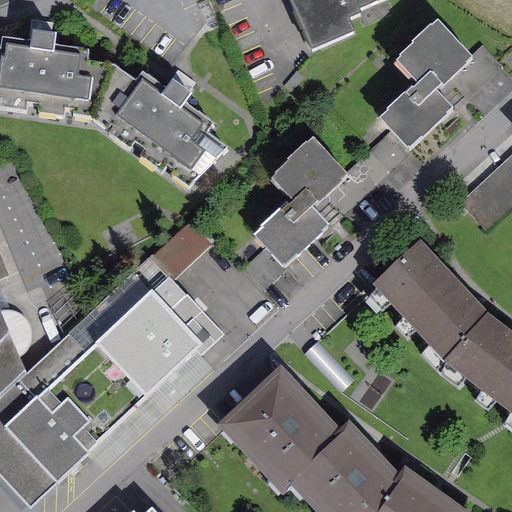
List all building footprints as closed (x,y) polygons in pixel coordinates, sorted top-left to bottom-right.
[(381,0),(290,0),(310,45),(387,12),(381,0)] [(411,85),(376,117),(407,150),(459,103),(443,86),(474,58),(437,18),(389,61),(411,85)] [(0,44),(0,101),(95,117),(113,66),(91,62),(91,48),(57,45),(58,38),(40,35),(40,42),(2,36),(0,44)] [(113,66),(95,117),(186,187),(222,147),(205,135),(214,121),(187,104),(194,95),(176,84),(170,92),(144,71),(138,81),(113,66)] [(290,204),(255,236),(286,269),(338,222),(322,205),(353,177),(316,137),(268,180),(290,204)] [(511,207),(511,155),(460,205),(486,232),(511,207)] [(26,373),(0,398),(0,475),(31,508),(220,328),(174,280),(212,243),(189,219),(26,373)] [(420,238),(373,284),(390,302),(444,361),(489,310),(420,238)] [(0,398),(26,373),(0,302),(0,286),(10,281),(0,257),(0,398)] [(511,327),(489,310),(444,361),(511,413),(511,327)] [(281,366),(216,428),(283,493),(292,483),(343,429),(281,366)] [(348,421),(343,429),(292,483),(318,511),(379,511),(403,478),(348,421)] [(467,511),(405,467),(403,478),(379,511),(467,511)]
